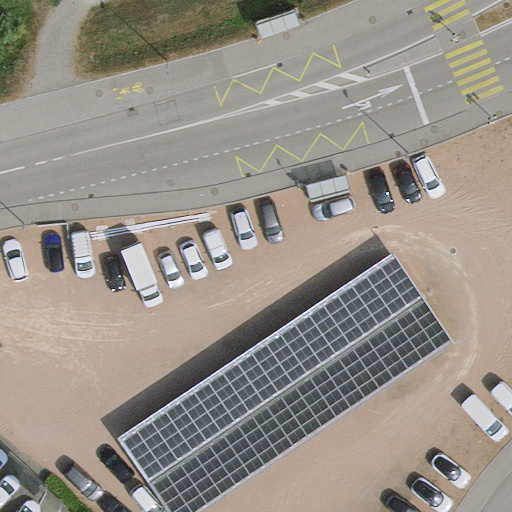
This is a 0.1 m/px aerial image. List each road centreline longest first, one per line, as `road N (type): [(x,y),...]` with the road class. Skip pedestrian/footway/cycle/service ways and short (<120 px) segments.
road 1 (secondary): [(465,0),(159,135)]
road 2 (secondary): [(159,135),(379,94)]
road 3 (secondary): [(159,135),(0,173)]
road 4 (secondary): [(379,94),(511,36)]
road 5 (secondary): [(379,94),(511,70)]
